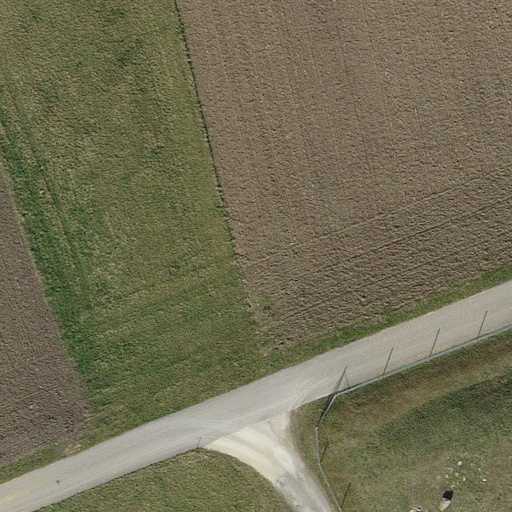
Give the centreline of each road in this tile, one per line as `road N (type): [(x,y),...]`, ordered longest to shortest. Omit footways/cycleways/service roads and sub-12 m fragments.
road 1 (track): [(0,499),(193,416),(511,299)]
road 2 (track): [(234,402),(310,511)]
